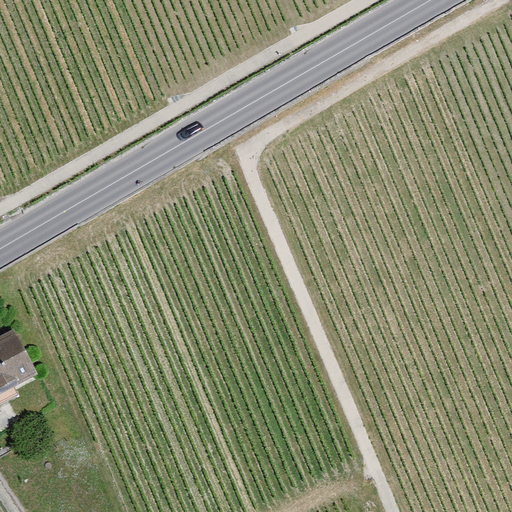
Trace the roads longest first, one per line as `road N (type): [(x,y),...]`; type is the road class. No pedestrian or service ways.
road 1 (track): [(500,0),(243,153),(394,511)]
road 2 (secondary): [(435,0),(0,249)]
road 3 (track): [(0,219),(370,0)]
